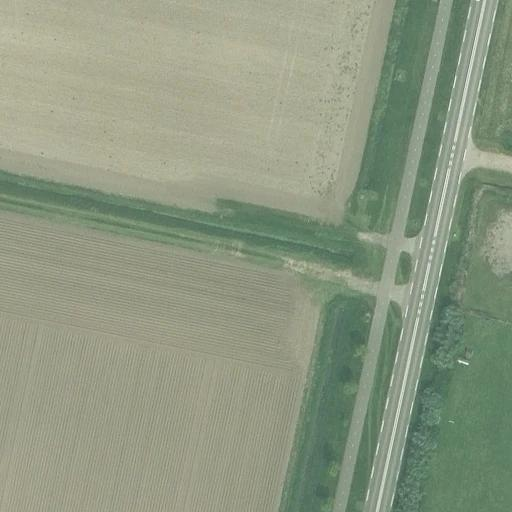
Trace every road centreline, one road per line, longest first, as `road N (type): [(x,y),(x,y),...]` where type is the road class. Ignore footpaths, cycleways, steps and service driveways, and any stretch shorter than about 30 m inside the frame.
road 1 (secondary): [(377,511),(485,0)]
road 2 (track): [(0,204),(422,300)]
